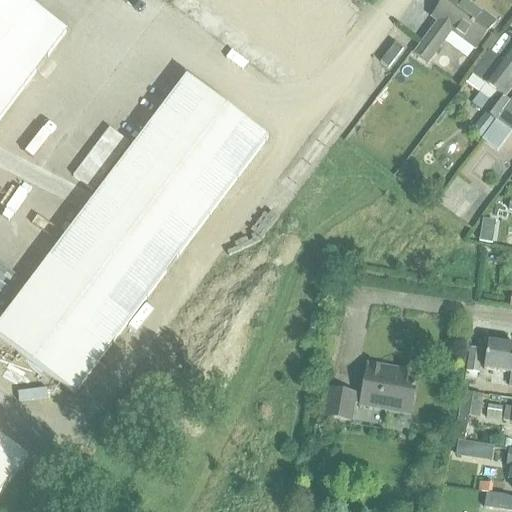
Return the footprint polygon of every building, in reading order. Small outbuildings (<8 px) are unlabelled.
[(0,0),(0,497),(31,456),(0,433),(0,118),(66,31),(24,0),(0,0)] [(438,22),(414,55),(428,65),(451,33),(475,50),(494,22),(463,0),(445,0),(432,19),(438,22)] [(381,64),(388,69),(403,50),(396,44),(381,64)] [(490,53),(467,85),(481,94),(473,105),(484,114),(485,115),(472,133),(482,141),(496,122),(503,112),(510,102),(506,99),(511,91),(511,48),(502,62),(490,53)] [(0,316),(0,339),(74,395),(269,139),(186,76),(3,318),(0,316)] [(511,99),(496,122),(497,123),(483,142),(499,153),(511,136),(511,99)] [(76,174),(96,189),(133,140),(114,125),(76,174)] [(497,240),(498,220),(485,220),(484,239),(497,240)] [(227,279),(222,286),(232,292),(236,285),(227,279)] [(511,386),(511,345),(488,342),(484,369),(510,374),(508,386),(511,386)] [(467,370),(466,373),(479,375),(482,351),(470,349),(467,370)] [(411,411),(418,374),(399,371),(398,375),(385,372),(386,368),(367,365),(359,406),(393,412),(393,408),(411,411)] [(329,389),(324,417),(350,422),(355,394),(329,389)] [(462,391),(455,440),(465,442),(469,416),(479,418),(479,417),(482,399),(482,394),(462,391)] [(489,402),(487,417),(502,419),(504,404),(489,402)] [(511,408),(505,407),(503,421),(511,422),(511,408)] [(511,439),(500,437),(499,447),(511,449),(511,445),(511,439)] [(458,442),(456,457),(474,460),(476,445),(458,442)] [(479,483),(478,493),(490,495),(492,484),(479,483)] [(511,511),(511,498),(487,495),(484,510),(498,511),(511,511)]
